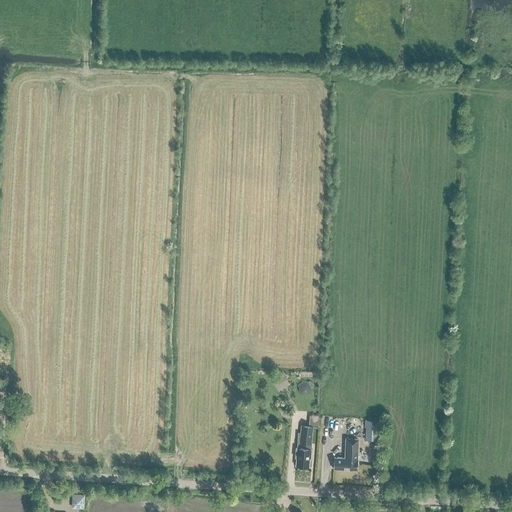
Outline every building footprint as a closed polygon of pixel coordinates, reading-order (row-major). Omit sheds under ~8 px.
[(290,384),(282,372),(270,379),(278,392),(290,384)] [(313,414),(311,424),(321,425),(322,415),(313,414)] [(365,434),(364,441),(382,442),(383,422),(370,421),(369,434),(365,434)] [(295,448),(295,458),(296,458),(295,466),(308,467),(309,459),(310,459),(311,459),(313,427),(309,426),(300,426),(300,433),(298,433),(297,448),(295,448)] [(333,469),(356,470),(357,440),(345,439),(344,458),(334,458),(333,469)] [(75,493),(74,507),(87,507),(88,494),(75,493)]
